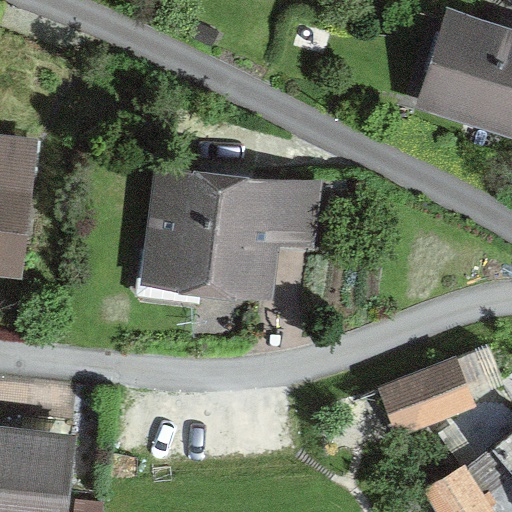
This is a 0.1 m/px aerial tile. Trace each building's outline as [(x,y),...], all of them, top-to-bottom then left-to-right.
[(407,50),(428,0),(393,0),(377,38),(407,50)] [(454,0),(428,0),(407,50),(437,63),(462,3),(454,0)] [(511,33),(460,18),(435,99),(511,122),(511,33)] [(0,261),(14,263),(26,142),(0,139),(0,261)] [(316,185),(164,168),(155,249),(141,248),(137,282),(146,292),(197,298),(200,274),(263,281),(269,229),(310,233),(316,185)] [(457,360),(386,387),(401,426),(472,400),(457,360)] [(511,511),(511,429),(463,467),(489,511),(511,511)] [(0,511),(52,511),(61,443),(0,436),(0,511)] [(463,466),(432,484),(448,511),(489,511),(463,467),(463,466)]
